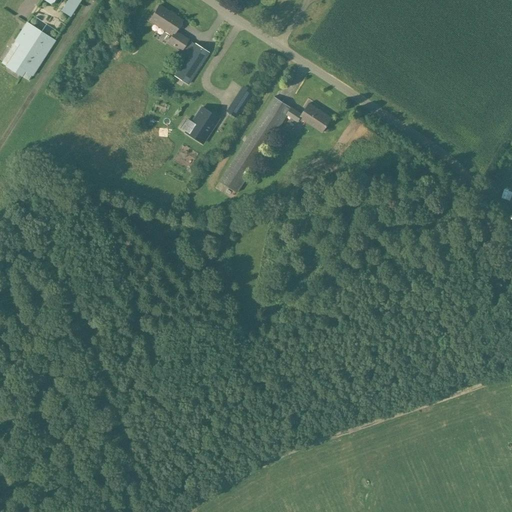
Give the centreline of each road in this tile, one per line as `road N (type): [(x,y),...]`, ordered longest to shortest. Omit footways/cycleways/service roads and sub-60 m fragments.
road 1 (unclassified): [(511,264),(450,159),(207,0)]
road 2 (track): [(189,511),(295,449),(511,374)]
